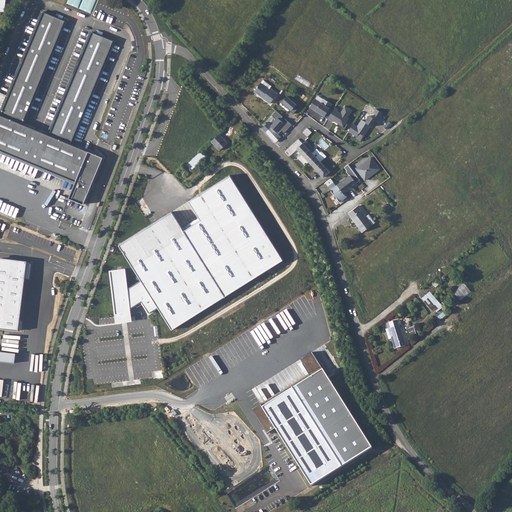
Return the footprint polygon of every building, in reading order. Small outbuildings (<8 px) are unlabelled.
[(111,42),(91,34),(49,133),(24,122),(67,19),(43,9),(0,112),(0,151),(76,183),(71,197),(83,202),(101,158),(68,144),(111,42)] [(269,89),(262,82),(261,82),(254,91),(270,103),(277,93),(270,88),(269,89)] [(287,96),(281,103),(293,113),(299,107),(287,96)] [(315,99),(310,107),(316,111),(317,110),(321,113),(320,114),(325,116),(332,104),(324,99),(321,102),(315,99)] [(338,111),(334,108),(327,119),(332,122),(333,120),(338,123),(340,124),(338,127),(344,130),(347,124),(346,123),(345,122),(348,117),(352,110),(345,106),(341,113),(338,111)] [(272,115),(276,119),(270,125),(271,126),(272,126),(279,133),(282,130),(284,133),(292,124),(276,111),(272,115)] [(357,126),(353,124),(349,131),(357,136),(359,133),(364,136),(368,129),(368,128),(369,127),(371,125),(372,126),(376,120),(370,115),(365,122),(362,119),(357,126)] [(265,125),(262,128),(275,142),(280,137),(281,136),(281,135),(279,133),(272,126),(271,126),(270,125),(268,122),(267,123),(266,122),(264,124),(265,125)] [(308,128),(304,132),(308,136),(312,132),(308,128)] [(220,133),(212,141),(220,150),(229,143),(220,133)] [(299,139),(285,152),(289,157),(297,149),(309,161),(315,156),(315,155),(318,152),(319,151),(317,148),(315,150),(306,140),(303,143),(299,139)] [(337,164),(344,151),(339,148),(332,161),(337,164)] [(207,156),(202,150),(187,164),(193,170),(207,156)] [(315,156),(309,161),(319,172),(323,177),(330,171),(320,161),(325,156),(325,155),(321,151),(317,155),(315,156)] [(358,166),(367,178),(371,175),(370,174),(381,166),(373,155),(358,166)] [(353,173),(339,183),(347,192),(347,191),(355,185),(354,184),(359,181),(353,173)] [(127,268),(110,270),(117,322),(118,322),(122,322),(125,321),(127,321),(132,321),(133,320),(131,309),(142,302),(150,313),(159,307),(173,329),(269,269),(284,259),(231,175),(198,196),(190,201),(202,220),(184,231),(172,212),(158,221),(120,245),(142,280),(129,288),(127,268)] [(331,178),(325,182),(340,202),(345,198),(350,195),(348,192),(347,193),(347,192),(340,183),(339,184),(334,178),(332,179),(331,178)] [(386,203),(382,207),(386,213),(391,209),(386,203)] [(348,213),(362,232),(372,224),(366,216),(358,205),(348,213)] [(0,259),(0,330),(18,333),(28,264),(0,259)] [(465,283),(454,291),(461,300),(472,291),(465,283)] [(433,302),(439,309),(444,306),(431,291),(423,297),(430,305),(433,302)] [(387,323),(388,328),(391,338),(393,337),(395,343),(393,344),(395,349),(406,345),(405,343),(399,324),(401,324),(400,319),(387,323)] [(0,350),(0,360),(16,362),(16,352),(0,350)] [(323,369),(263,407),(312,485),(372,448),(323,369)]
